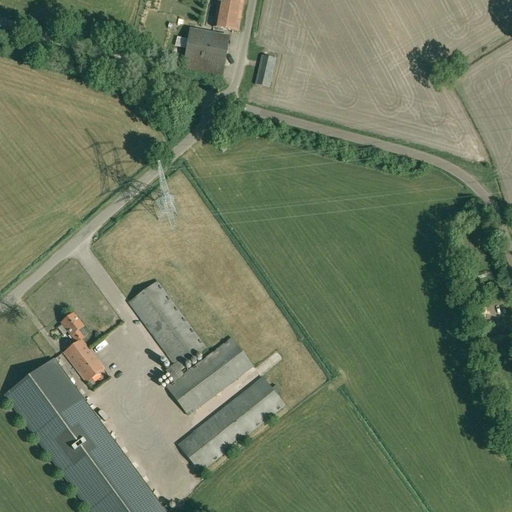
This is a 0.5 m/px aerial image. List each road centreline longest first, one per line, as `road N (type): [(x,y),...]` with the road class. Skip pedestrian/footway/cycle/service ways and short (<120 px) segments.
road 1 (unclassified): [(511,275),(496,215),(451,168),(226,104)]
road 2 (unclassified): [(0,310),(226,104)]
road 3 (unclassified): [(226,104),(0,22)]
